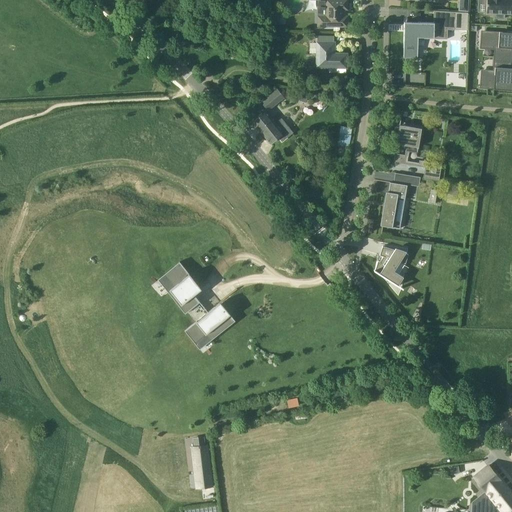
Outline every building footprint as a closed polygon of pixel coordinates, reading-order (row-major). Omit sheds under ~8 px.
[(316,0),(317,15),(317,26),(347,27),(347,16),(343,16),(343,9),(347,9),(347,0),(316,0)] [(459,0),(459,10),(467,11),(467,0),(459,0)] [(511,0),(486,0),(486,13),(495,13),(495,18),(504,18),(504,14),(511,14),(511,0)] [(455,30),(467,30),(467,13),(456,12),(434,11),(433,23),(407,22),(406,32),(405,32),(404,47),(406,47),(406,58),(407,58),(417,58),(418,37),(426,38),(447,38),(447,30),(455,30)] [(487,31),(486,49),(494,49),(494,60),(510,61),(511,33),(496,32),(487,31)] [(334,43),(334,36),(317,36),(316,67),(347,68),(347,54),(334,54),(334,43)] [(488,70),(486,87),(511,89),(511,71),(509,71),(510,61),(494,60),(493,70),(488,70)] [(278,89),(262,102),(268,109),(284,96),(278,89)] [(309,95),(300,92),(297,99),(306,103),(309,95)] [(283,134),(265,112),(253,122),(271,144),(283,134)] [(395,153),(393,162),(394,162),(425,167),(423,177),(439,180),(442,164),(419,160),(419,162),(408,161),(409,151),(417,153),(421,129),(410,127),(404,125),(403,126),(400,125),(400,129),(399,129),(397,141),(407,143),(406,146),(405,155),(395,153)] [(348,147),(350,135),(340,133),(339,145),(348,147)] [(386,191),(380,225),(382,226),(383,226),(392,227),(393,223),(397,197),(405,198),(407,185),(401,184),(394,183),(390,182),(390,183),(388,192),(386,191)] [(431,189),(429,203),(435,204),(437,190),(431,189)] [(240,239),(237,251),(254,256),(258,244),(240,239)] [(374,270),(374,271),(398,286),(398,285),(403,277),(394,271),(400,262),(405,263),(408,255),(405,253),(406,252),(396,248),(395,250),(382,246),(379,255),(383,256),(379,262),(378,261),(375,269),(375,270),(374,270)] [(199,286),(181,264),(166,276),(173,285),(171,287),(172,288),(170,290),(187,311),(187,312),(188,311),(199,302),(193,295),(194,294),(201,289),(199,286)] [(220,302),(215,306),(208,312),(196,321),(188,327),(189,327),(187,329),(197,341),(206,333),(210,338),(234,319),(220,302)] [(194,476),(211,474),(207,445),(191,446),(194,476)] [(506,511),(511,507),(511,494),(488,465),(474,477),(492,499),(487,503),(471,502),(470,511),(506,511)] [(451,474),(460,473),(458,466),(450,467),(451,474)]
